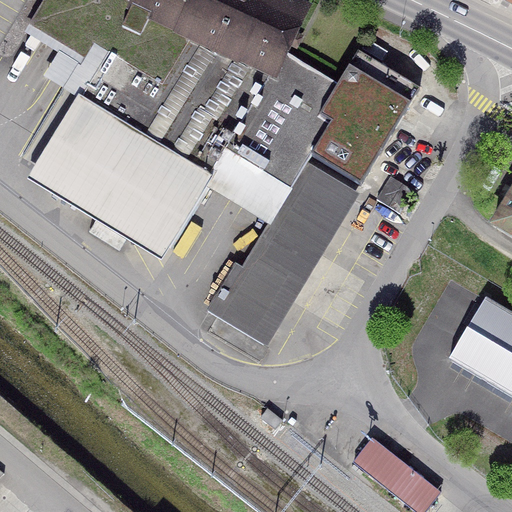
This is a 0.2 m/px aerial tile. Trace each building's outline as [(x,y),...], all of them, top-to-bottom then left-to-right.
[(44,0),(27,28),(82,61),(92,46),(107,55),(80,101),(76,99),(34,168),(169,250),(211,180),(207,178),(223,154),(288,194),(305,166),(309,159),(328,127),(317,120),(336,88),(284,56),(305,13),(277,0),(44,0)] [(317,120),(328,127),(309,159),(357,188),(402,114),(343,77),(336,88),(317,120)] [(353,196),(305,166),(288,194),(241,271),(234,267),(206,313),(214,318),(208,329),(255,357),(353,196)] [(375,202),(398,216),(411,193),(389,179),(375,202)] [(511,193),(491,228),(511,240),(511,193)] [(511,400),(511,317),(483,301),(447,362),(511,400)] [(273,432),(280,423),(265,411),(258,420),(273,432)] [(410,511),(424,511),(438,495),(370,442),(351,466),(410,511)]
